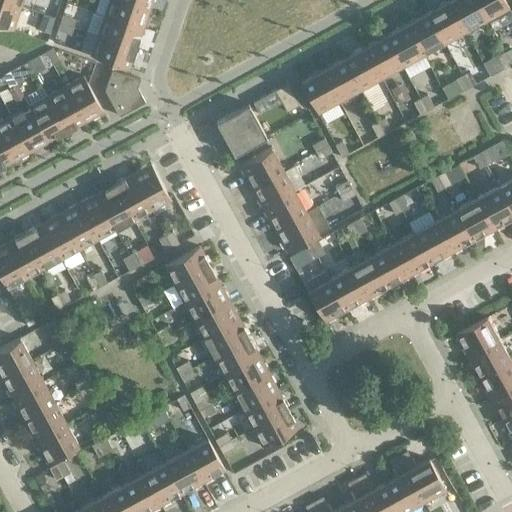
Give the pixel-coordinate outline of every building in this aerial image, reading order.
[(20,6),(0,0),(0,25),(12,29),(20,6)] [(149,9),(122,0),(109,0),(104,15),(142,28),(149,9)] [(152,0),(122,0),(149,9),(152,0)] [(487,21),(475,0),(449,0),(449,1),(466,32),(487,21)] [(511,14),(509,9),(504,0),(475,0),(487,21),(493,31),(511,20),(511,14)] [(466,32),(449,1),(428,12),(445,44),(466,32)] [(445,44),(428,12),(407,24),(424,55),(445,44)] [(55,18),(43,14),(38,29),(50,33),(55,18)] [(76,19),(62,14),(60,22),(73,26),(76,19)] [(142,28),(104,15),(97,35),(136,48),(142,28)] [(73,26),(60,22),(57,30),(70,34),(73,26)] [(424,55),(407,24),(386,35),(403,67),(424,55)] [(136,48),(97,35),(90,55),(129,68),(136,48)] [(403,67),(386,35),(365,47),(382,78),(403,67)] [(59,60),(53,47),(45,51),(52,63),(59,60)] [(382,78),(365,47),(343,58),(361,90),(382,78)] [(52,63),(45,51),(38,55),(45,67),(52,63)] [(511,64),(504,51),(497,55),(504,68),(511,64)] [(361,90),(343,58),(322,70),(340,101),(361,90)] [(23,79),(17,67),(9,71),(16,83),(23,79)] [(111,69),(104,89),(119,116),(145,101),(137,86),(133,85),(135,78),(139,79),(140,79),(111,69)] [(340,101),(322,70),(300,82),(318,113),(340,101)] [(16,83),(9,71),(2,75),(9,87),(16,83)] [(469,71),(462,74),(469,87),(476,83),(469,71)] [(469,87),(462,74),(455,78),(462,91),(469,87)] [(103,111),(83,76),(64,86),(84,122),(103,111)] [(299,105),(287,83),(275,90),(282,102),(287,111),(299,105)] [(84,122),(64,86),(47,96),(66,132),(84,122)] [(282,102),(275,90),(253,102),(259,114),(282,102)] [(426,94),(420,98),(426,110),(433,106),(426,94)] [(66,132),(47,96),(28,106),(48,141),(66,132)] [(426,110),(420,98),(413,101),(420,114),(426,110)] [(266,136),(248,103),(247,104),(249,108),(242,112),(237,110),(216,121),(234,153),(266,136)] [(48,141),(28,106),(10,116),(30,151),(48,141)] [(30,151),(10,116),(0,121),(0,138),(12,161),(30,151)] [(385,117),(378,121),(384,133),(392,129),(385,117)] [(384,133),(378,121),(371,125),(377,137),(384,133)] [(0,167),(12,161),(0,138),(0,167)] [(328,145),(324,138),(312,144),(316,151),(328,145)] [(342,140),(335,144),(341,157),(349,153),(342,140)] [(332,152),(328,145),(316,151),(319,158),(332,152)] [(239,164),(251,187),(283,169),(271,147),(239,164)] [(493,161),(486,148),(479,152),(486,164),(493,161)] [(486,164),(479,152),(472,156),(479,168),(486,164)] [(170,200),(151,164),(132,174),(151,210),(170,200)] [(294,190),(283,169),(251,187),(263,207),(294,190)] [(451,184),(444,171),(437,175),(444,187),(451,184)] [(151,210),(132,174),(114,184),(133,220),(151,210)] [(444,187),(437,175),(430,179),(437,191),(444,187)] [(511,178),(498,186),(511,212),(511,178)] [(351,187),(347,180),(335,187),(339,194),(351,187)] [(133,220),(114,184),(96,194),(116,229),(133,220)] [(511,219),(511,212),(498,186),(477,197),(494,229),(511,219)] [(355,194),(351,187),(339,194),(343,201),(355,194)] [(306,212),(294,190),(263,207),(274,229),(306,212)] [(116,229),(96,194),(78,203),(97,239),(116,229)] [(409,207),(402,194),(395,198),(402,210),(409,207)] [(494,229),(477,197),(455,209),(473,241),(494,229)] [(402,210),(395,198),(388,202),(395,214),(402,210)] [(97,239),(78,203),(60,213),(80,249),(97,239)] [(473,241),(455,209),(434,221),(452,252),(473,241)] [(318,234),(306,212),(274,229),(286,251),(318,234)] [(80,249),(60,213),(42,223),(62,259),(80,249)] [(367,230),(360,217),(353,221),(360,233),(367,230)] [(360,233),(353,221),(346,225),(352,237),(360,233)] [(452,252),(434,221),(413,232),(431,264),(452,252)] [(62,259),(42,223),(24,233),(44,269),(62,259)] [(172,231),(165,235),(172,247),(179,243),(172,231)] [(431,264),(413,232),(392,244),(410,275),(431,264)] [(44,269),(24,233),(6,243),(26,279),(44,269)] [(172,247),(165,235),(158,239),(165,251),(172,247)] [(325,253),(318,240),(311,244),(318,256),(325,253)] [(26,279),(6,243),(0,246),(0,276),(7,289),(26,279)] [(318,256),(311,244),(304,248),(310,260),(318,256)] [(410,275),(392,244),(372,255),(389,287),(410,275)] [(210,265),(199,246),(164,266),(174,284),(210,265)] [(136,251),(129,254),(136,267),(143,263),(136,251)] [(136,267),(129,254),(122,258),(129,271),(136,267)] [(389,287),(372,255),(350,267),(367,298),(389,287)] [(219,283),(210,265),(174,284),(184,302),(219,283)] [(367,298),(350,267),(329,278),(346,310),(367,298)] [(100,270),(93,274),(100,286),(107,283),(100,270)] [(324,270),(303,282),(325,322),(346,310),(329,278),(324,270)] [(100,286),(93,274),(86,278),(93,290),(100,286)] [(229,301),(219,283),(184,302),(193,320),(229,301)] [(149,289),(136,296),(140,303),(152,296),(149,289)] [(64,290),(57,294),(64,306),(71,302),(64,290)] [(64,306),(57,294),(50,298),(57,310),(64,306)] [(156,303),(152,296),(140,303),(144,310),(156,303)] [(239,319),(229,301),(193,320),(203,338),(239,319)] [(28,310),(21,314),(27,326),(35,322),(28,310)] [(501,338),(488,316),(457,333),(469,355),(501,338)] [(249,336),(239,319),(203,338),(213,356),(249,336)] [(168,324),(156,331),(160,338),(172,332),(168,324)] [(176,339),(172,332),(160,338),(164,345),(176,339)] [(67,340),(63,333),(51,340),(54,347),(67,340)] [(258,354),(249,336),(213,356),(223,374),(258,354)] [(32,359),(19,337),(0,347),(0,376),(0,377),(32,359)] [(511,359),(511,358),(501,338),(469,355),(480,376),(511,359)] [(70,347),(67,340),(54,347),(58,354),(70,347)] [(268,372),(258,354),(223,374),(233,392),(268,372)] [(43,380),(32,359),(0,377),(12,398),(43,380)] [(511,386),(511,359),(480,376),(492,397),(511,386)] [(188,360),(175,367),(179,374),(192,368),(188,360)] [(195,374),(192,368),(179,374),(183,381),(195,374)] [(278,390),(268,372),(233,392),(242,410),(278,390)] [(90,382),(86,375),(74,382),(78,389),(90,382)] [(55,401),(43,380),(12,398),(23,418),(55,401)] [(94,389),(90,382),(78,389),(81,396),(94,389)] [(511,413),(511,386),(492,397),(504,418),(511,413)] [(288,408),(278,390),(242,410),(252,427),(288,408)] [(183,394),(176,398),(183,410),(190,407),(183,394)] [(207,396),(195,403),(199,410),(211,404),(207,396)] [(66,422),(55,401),(23,418),(35,439),(66,422)] [(215,411),(211,404),(199,410),(203,417),(215,411)] [(162,406),(147,414),(154,425),(154,426),(168,418),(162,406)] [(298,427),(288,408),(252,427),(263,447),(298,427)] [(154,426),(147,414),(140,417),(147,430),(154,426)] [(147,430),(140,417),(133,421),(140,433),(147,430)] [(113,425),(109,418),(97,424),(101,432),(113,425)] [(78,444),(66,422),(35,439),(47,461),(78,444)] [(227,432),(214,438),(218,446),(231,439),(227,432)] [(112,449),(105,436),(98,440),(105,453),(112,449)] [(225,470),(208,438),(185,450),(203,482),(225,470)] [(235,446),(231,439),(218,446),(222,453),(235,446)] [(105,453),(98,440),(91,444),(98,456),(105,453)] [(203,482),(185,450),(165,461),(182,493),(203,482)] [(407,450),(398,455),(424,502),(446,490),(428,458),(415,465),(407,450)] [(405,511),(424,502),(398,455),(389,459),(398,475),(385,482),(401,511),(405,511)] [(70,471),(63,460),(56,463),(63,475),(70,471)] [(182,493),(165,461),(143,473),(161,505),(182,493)] [(63,475),(56,463),(49,467),(56,479),(63,475)] [(147,511),(161,505),(143,473),(122,484),(137,511),(147,511)] [(364,473),(356,478),(374,511),(401,511),(385,482),(373,488),(364,473)] [(374,511),(356,478),(347,483),(356,498),(343,505),(346,511),(374,511)] [(137,511),(122,484),(101,496),(110,511),(137,511)] [(110,511),(101,496),(80,508),(82,511),(110,511)] [(322,496),(314,501),(319,511),(346,511),(343,505),(331,511),(322,496)] [(319,511),(314,501),(305,506),(308,511),(319,511)]
